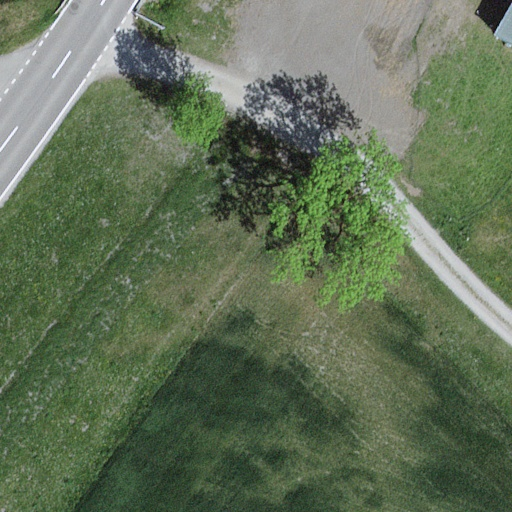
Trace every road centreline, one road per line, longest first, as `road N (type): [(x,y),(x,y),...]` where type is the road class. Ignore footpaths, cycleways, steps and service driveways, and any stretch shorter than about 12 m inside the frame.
road 1 (track): [(84,35),(235,93),(340,153),(454,277),(511,324)]
road 2 (primary): [(0,152),(103,0)]
